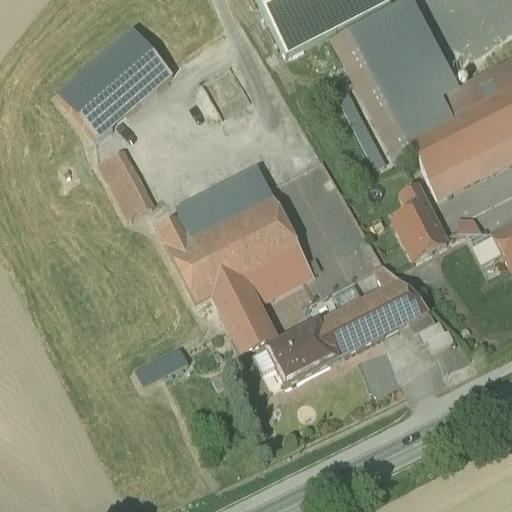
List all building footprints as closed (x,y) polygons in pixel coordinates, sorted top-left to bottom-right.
[(404,0),(247,0),(285,74),(330,52),(409,11),(410,11),(404,0)] [(409,11),(330,52),(394,175),(412,166),(396,135),(419,123),(457,103),(409,11)] [(133,47),(59,112),(97,157),(172,92),(133,47)] [(511,74),(457,103),(419,123),(450,184),(511,152),(511,74)] [(353,109),(341,115),(372,183),(384,178),(353,109)] [(458,201),(450,184),(419,123),(396,135),(412,166),(419,180),(415,182),(448,246),(479,248),(458,201)] [(511,152),(450,184),(458,201),(511,172),(511,152)] [(155,220),(125,164),(96,179),(126,235),(155,220)] [(255,182),(175,223),(178,231),(191,255),(272,214),(255,182)] [(450,259),(419,199),(397,210),(405,227),(390,235),(413,279),(450,259)] [(272,214),(191,255),(178,231),(154,243),(191,318),(208,309),(298,264),(272,214)] [(511,236),(490,248),(508,283),(511,281),(511,236)] [(309,286),(298,264),(208,309),(238,370),(261,359),(272,354),(255,319),(271,311),(269,306),(309,286)] [(396,294),(382,280),(372,286),(382,302),(396,294)] [(335,373),(401,338),(427,324),(396,294),(382,302),(323,333),(322,331),(316,334),(314,329),(306,334),(309,340),(326,372),(333,368),(335,373)] [(334,308),(340,318),(358,309),(353,298),(334,308)] [(428,325),(407,336),(412,347),(417,345),(434,336),(428,325)] [(434,336),(417,345),(423,357),(427,355),(444,346),(437,334),(434,336)] [(309,340),(264,364),(272,380),(283,400),(335,373),(333,368),(326,372),(309,340)] [(444,346),(427,355),(432,365),(453,355),(447,344),(444,346)] [(261,359),(238,370),(248,392),(272,380),(264,364),(261,359)] [(177,364),(141,383),(149,397),(150,398),(185,379),(177,364)] [(141,383),(133,387),(141,402),(149,397),(141,383)] [(218,386),(209,391),(216,404),(225,399),(218,386)]
